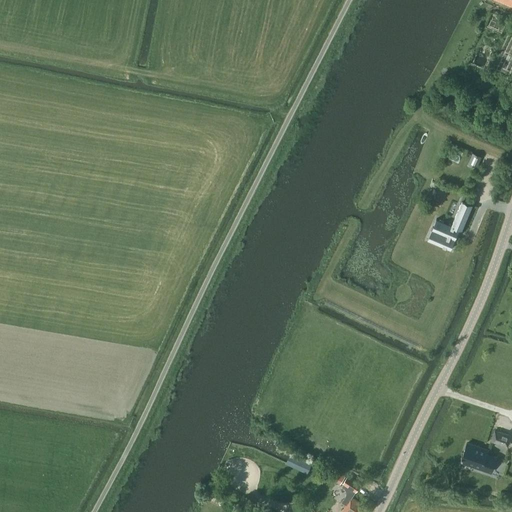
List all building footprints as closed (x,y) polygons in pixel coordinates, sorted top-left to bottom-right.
[(476,167),(481,156),(472,152),(467,163),(476,167)] [(459,229),(459,228),(461,229),(472,204),(471,203),(471,202),(466,200),(466,201),(462,200),(451,225),(436,218),(427,239),(450,249),(452,244),(453,245),(456,239),(455,239),(455,238),(454,238),(458,229),(459,229)] [(494,429),(490,439),(506,445),(510,434),(494,429)] [(460,461),(491,471),(496,457),(486,454),(488,450),(467,443),(462,455),(461,457),(462,457),(460,461)] [(345,475),(335,469),(329,477),(340,484),(345,475)] [(347,493),(346,495),(343,501),(347,504),(341,511),(362,511),(364,509),(360,506),(362,504),(351,497),(355,491),(360,484),(347,476),(343,483),(344,484),(342,486),(345,488),(346,489),(347,491),(347,493)]
